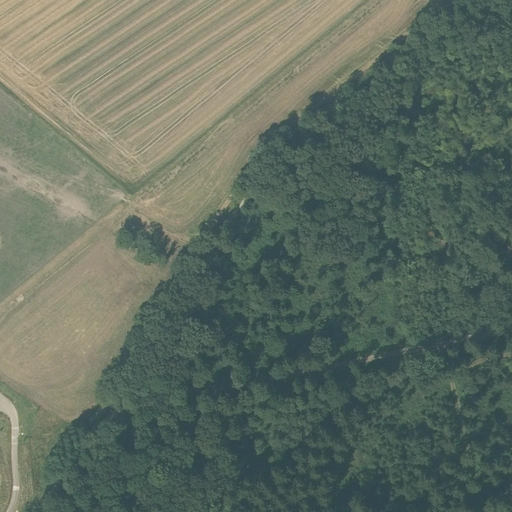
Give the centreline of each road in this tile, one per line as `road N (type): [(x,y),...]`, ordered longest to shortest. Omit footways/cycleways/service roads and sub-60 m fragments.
road 1 (track): [(123,419),(255,378),(511,323)]
road 2 (track): [(41,511),(86,440),(123,419)]
